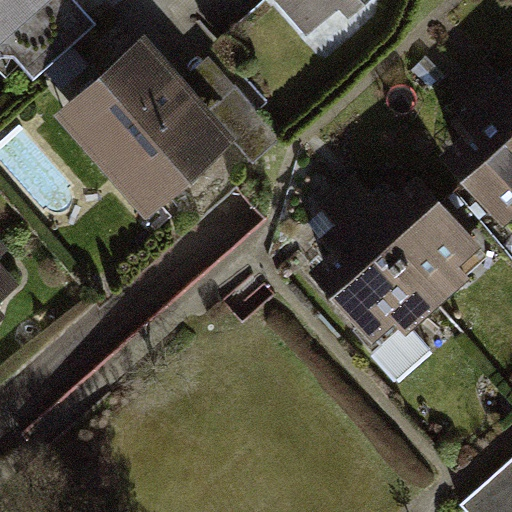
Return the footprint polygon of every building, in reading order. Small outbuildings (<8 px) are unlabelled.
[(0,0),(0,44),(4,48),(13,58),(32,79),(94,23),(72,0),(0,0)] [(283,0),(305,25),(335,0),(283,0)] [(134,33),(50,101),(137,208),(221,140),(134,33)] [(459,75),(448,84),(464,103),(449,115),(459,128),(441,143),(510,229),(511,227),(511,58),(494,72),(482,57),(470,66),(459,75)] [(314,247),(300,259),(372,344),(368,347),(405,390),(439,361),(413,330),(467,285),(450,264),(476,242),(416,172),(394,190),(381,175),(367,187),(355,172),(343,182),(330,193),(318,203),(331,217),(306,238),(314,247)] [(0,324),(14,312),(12,310),(8,306),(26,290),(0,262),(0,254),(8,247),(0,238),(0,324)] [(511,511),(511,452),(457,501),(460,505),(466,511),(511,511)]
